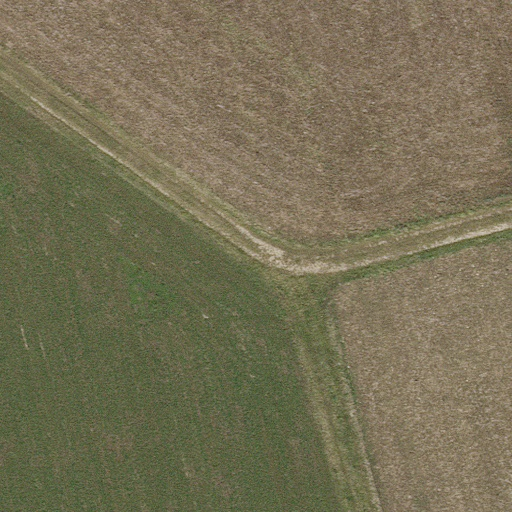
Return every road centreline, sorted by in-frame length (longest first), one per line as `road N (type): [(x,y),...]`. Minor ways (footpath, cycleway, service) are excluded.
road 1 (track): [(0,64),(297,272),(511,216)]
road 2 (track): [(297,272),(363,511)]
